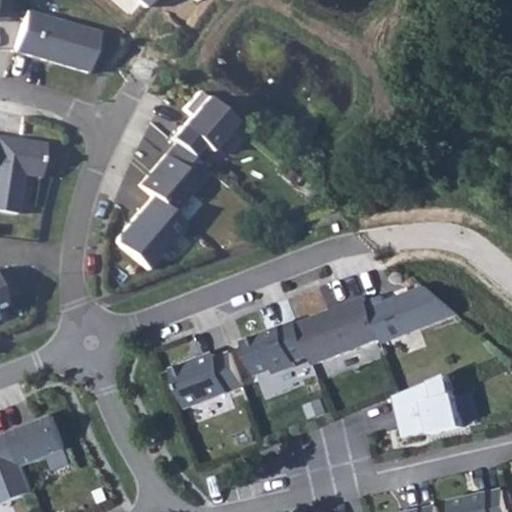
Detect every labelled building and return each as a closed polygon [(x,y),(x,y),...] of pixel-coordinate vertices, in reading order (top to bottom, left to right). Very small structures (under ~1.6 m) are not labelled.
[(8,0),(0,0),(0,17),(9,17),(8,0)] [(29,8),(17,48),(89,70),(101,30),(29,8)] [(12,135),(0,132),(0,207),(20,211),(26,172),(42,175),(48,140),(21,137),(18,139),(12,138),(12,135)] [(201,181),(168,152),(142,183),(155,194),(175,211),(201,181)] [(175,211),(155,194),(120,234),(119,240),(151,267),(188,223),(175,211)] [(0,306),(8,303),(6,298),(21,292),(10,264),(0,268),(0,306)] [(388,294),(371,300),(385,337),(387,341),(463,311),(430,284),(390,300),(388,294)] [(371,300),(369,295),(354,301),(355,305),(334,313),(333,309),(301,321),(314,353),(317,363),(385,337),(371,300)] [(354,301),(333,309),(334,313),(355,305),(354,301)] [(314,353),(301,321),(301,320),(247,341),(260,373),(277,367),(279,371),(299,363),(298,359),(314,353)] [(190,406),(247,383),(233,346),(218,352),(217,348),(174,364),(190,406)] [(406,392),(400,394),(409,435),(436,429),(436,433),(468,426),(461,393),(459,393),(454,373),(406,392)] [(56,413),(13,430),(26,464),(69,447),(56,413)] [(26,464),(13,430),(0,434),(0,492),(4,502),(36,489),(26,464)] [(511,511),(511,507),(508,489),(454,501),(456,511),(511,511)]
